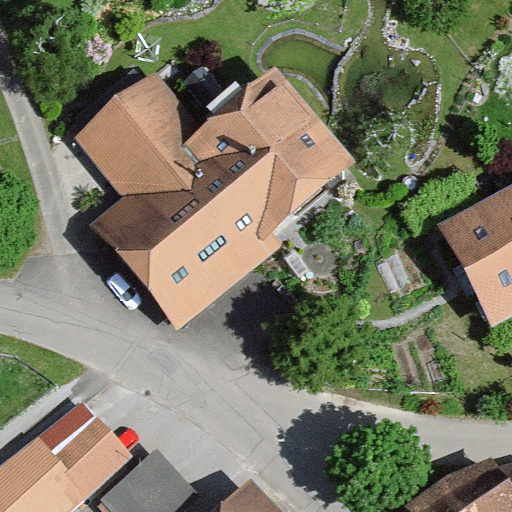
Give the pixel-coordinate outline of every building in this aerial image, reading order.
[(374,174),(287,75),(219,133),(168,73),(86,143),(150,216),(112,248),(187,335),(374,174)] [(508,332),(511,329),(511,196),(454,226),(508,332)] [(0,481),(0,511),(66,511),(123,463),(79,413),(0,481)] [(511,511),(511,469),(495,444),(395,510),(396,511),(511,511)] [(181,511),(192,503),(157,464),(109,505),(115,511),(181,511)]
